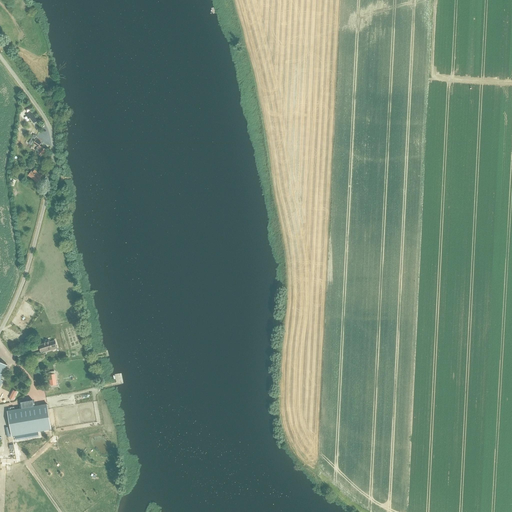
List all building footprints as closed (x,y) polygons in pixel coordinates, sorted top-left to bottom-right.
[(31,112),(27,114),(32,120),(34,123),(37,121),(35,117),(31,112)] [(40,146),(39,145),(38,147),(36,150),(38,152),(38,153),(41,156),(46,150),(40,146)] [(28,175),(38,182),(43,176),(34,170),(33,172),(31,171),(28,175)] [(39,345),(41,352),(46,350),(46,351),(52,349),(51,347),(56,346),(55,341),(50,342),(49,341),(46,342),(46,343),(39,345)] [(13,391),(9,399),(13,401),(17,393),(13,391)] [(32,400),(21,402),(22,408),(34,406),(32,400)] [(16,409),(7,411),(12,436),(51,429),(47,404),(16,409)]
